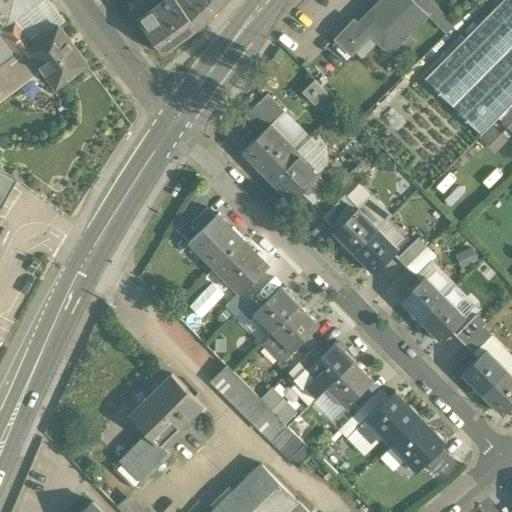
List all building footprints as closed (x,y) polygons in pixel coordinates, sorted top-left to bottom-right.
[(38,0),(0,0),(0,30),(17,53),(20,56),(26,52),(25,50),(27,49),(35,43),(15,18),(38,0)] [(38,0),(15,18),(35,43),(59,25),(64,21),(47,0),(38,0)] [(176,0),(163,0),(137,20),(163,55),(198,29),(176,0)] [(176,0),(198,29),(227,0),(176,0)] [(383,0),(355,29),(351,25),(339,38),(359,58),(378,39),(399,60),(416,43),(407,35),(426,16),(410,0),(383,0)] [(428,0),(410,0),(426,16),(445,34),(454,25),(428,0)] [(499,117),(511,103),(511,0),(502,0),(424,79),(481,135),(491,125),(499,117)] [(88,63),(59,25),(35,43),(27,49),(42,69),(56,87),(88,63)] [(0,30),(0,66),(17,53),(0,30)] [(26,52),(20,56),(17,53),(0,66),(0,102),(42,69),(27,49),(25,50),(26,52)] [(327,93),(315,80),(302,93),(315,106),(327,93)] [(266,95),(245,116),(262,134),(271,124),(272,125),(284,113),(266,95)] [(511,103),(499,117),(511,129),(511,103)] [(272,125),(271,124),(262,134),(243,153),(254,164),(257,160),(270,173),(294,149),(281,136),(282,135),(272,125)] [(491,125),(481,135),(479,137),(493,151),(505,139),(491,125)] [(270,173),(267,177),(278,188),(281,185),(294,199),(318,175),(305,162),(306,160),(295,149),(270,173)] [(351,171),(332,189),(341,198),(360,179),(351,171)] [(0,210),(13,187),(0,179),(0,210)] [(360,179),(341,198),(350,207),(368,188),(360,179)] [(357,208),(333,231),(354,253),(377,229),(357,208)] [(208,210),(191,226),(199,235),(216,218),(208,210)] [(231,231),(217,217),(216,218),(199,235),(194,240),(207,254),(204,257),(214,268),(218,264),(241,241),(243,239),(233,229),(231,231)] [(377,229),(354,253),(372,272),(396,249),(377,229)] [(418,239),(398,258),(407,267),(427,248),(418,239)] [(241,241),(218,264),(232,279),(229,283),(238,293),(240,294),(243,291),(269,265),(258,254),(256,256),(241,241)] [(427,248),(407,267),(417,277),(436,258),(427,248)] [(424,276),(400,299),(421,320),(445,297),(424,276)] [(298,307),(280,288),(259,308),(253,314),(255,316),(272,333),(298,307)] [(240,294),(238,293),(225,306),(234,316),(251,299),(243,291),(240,294)] [(445,297),(421,320),(440,340),(464,316),(445,297)] [(251,299),(234,316),(244,326),(255,316),(253,314),(259,308),(251,299)] [(318,326),(298,307),(272,333),(264,340),(283,359),(290,352),(291,353),(307,337),(318,326)] [(476,314),(455,335),(465,344),(483,326),(486,323),(476,314)] [(483,326),(465,344),(473,352),(491,334),(483,326)] [(307,337),(291,353),(290,352),(283,359),(282,360),(290,369),(315,345),(307,337)] [(353,362),(334,342),(323,353),(307,369),(308,371),(297,382),(315,399),(326,388),(353,362)] [(315,345),(290,369),(298,377),(307,369),(323,353),(315,345)] [(506,370),(485,349),(461,373),(482,394),(506,370)] [(353,362),(326,388),(344,406),(345,407),(351,401),(372,381),(353,362)] [(279,418),(228,366),(213,381),(264,432),(279,418)] [(511,375),(506,370),(482,394),(502,413),(507,408),(511,403),(511,375)] [(173,375),(145,402),(139,396),(128,407),(134,413),(131,415),(148,433),(162,448),(191,420),(189,417),(202,404),(173,375)] [(405,408),(392,395),(378,409),(368,418),(382,431),(378,435),(390,447),(393,443),(417,420),(420,417),(408,406),(405,408)] [(360,409),(338,431),(346,440),(368,418),(378,409),(369,400),(360,409)] [(351,401),(345,407),(344,406),(328,421),(338,431),(360,409),(351,401)] [(312,452),(279,420),(263,436),(296,468),(312,452)] [(417,420),(393,443),(407,457),(404,460),(414,471),(425,461),(441,444),(444,442),(433,430),(430,433),(417,420)] [(148,433),(121,461),(142,482),(169,455),(162,448),(148,433)] [(441,444),(425,461),(433,469),(449,453),(441,444)] [(307,511),(263,466),(216,511),(307,511)] [(102,511),(93,502),(82,511),(102,511)]
